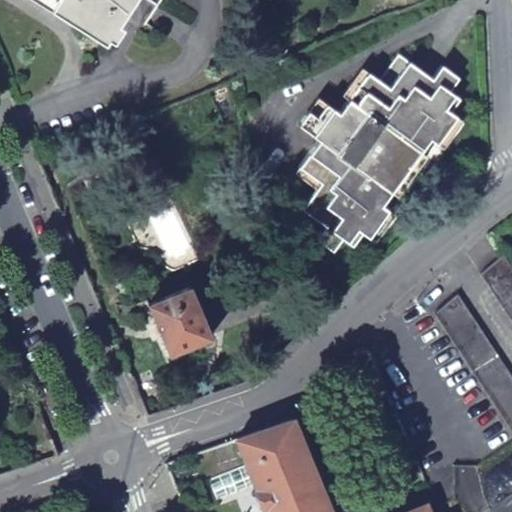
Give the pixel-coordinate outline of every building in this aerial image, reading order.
[(48,0),(106,36),(122,10),(145,25),(160,0),(48,0)] [(314,242),(330,253),(340,240),(350,248),(360,234),(367,238),(370,234),(388,210),(381,205),(405,172),(430,138),(437,144),(456,117),(449,112),(459,98),(449,91),(458,78),(442,66),(432,80),(398,54),(378,82),(367,73),(338,113),(326,104),(316,118),(307,111),(297,125),(317,141),(298,168),(319,184),(299,211),(324,229),(314,242)] [(110,159),(91,167),(97,181),(116,174),(110,159)] [(511,263),(505,253),(499,259),(483,272),(511,317),(511,263)] [(191,287),(150,304),(171,357),(213,340),(191,287)] [(511,373),(461,293),(437,313),(511,428),(511,373)] [(328,511),(290,416),(236,437),(265,511),(328,511)]
